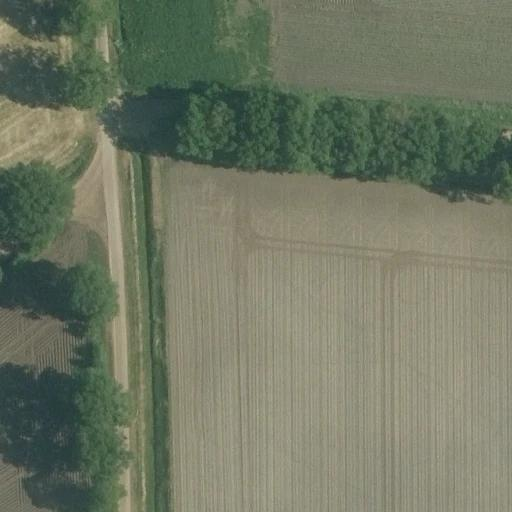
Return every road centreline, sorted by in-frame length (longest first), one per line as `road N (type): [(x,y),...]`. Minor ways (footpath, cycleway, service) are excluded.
road 1 (unclassified): [(123,511),(121,320),(101,0)]
road 2 (track): [(511,140),(109,108)]
road 3 (track): [(0,250),(109,167)]
